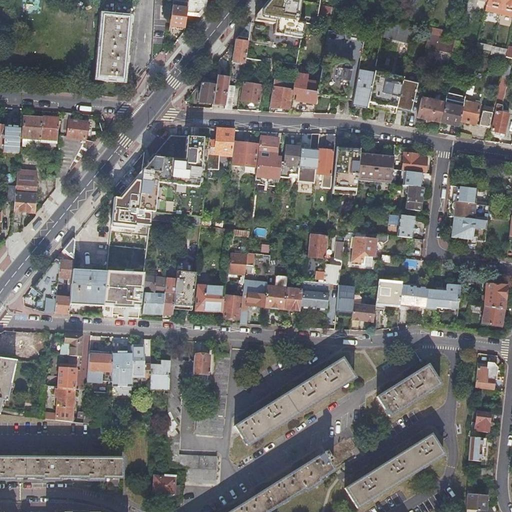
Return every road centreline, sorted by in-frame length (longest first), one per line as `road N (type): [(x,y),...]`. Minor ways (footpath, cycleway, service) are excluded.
road 1 (residential): [(0,320),(360,342),(429,338),(511,349)]
road 2 (residential): [(444,144),(342,123),(147,112)]
road 3 (tertiary): [(147,112),(0,294)]
road 4 (residential): [(511,273),(432,252),(444,144)]
road 5 (residential): [(147,112),(0,96)]
road 6 (tertiary): [(240,0),(147,112)]
road 7 (residential): [(508,511),(501,473),(511,373)]
